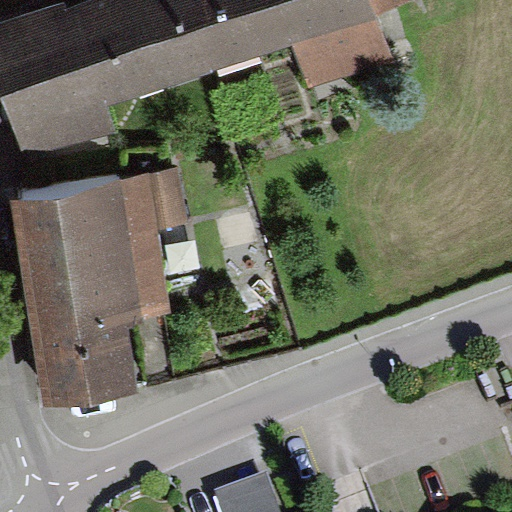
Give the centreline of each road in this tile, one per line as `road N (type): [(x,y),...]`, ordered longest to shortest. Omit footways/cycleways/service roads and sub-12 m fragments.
road 1 (residential): [(511,314),(129,467),(44,511)]
road 2 (residential): [(44,511),(0,313)]
